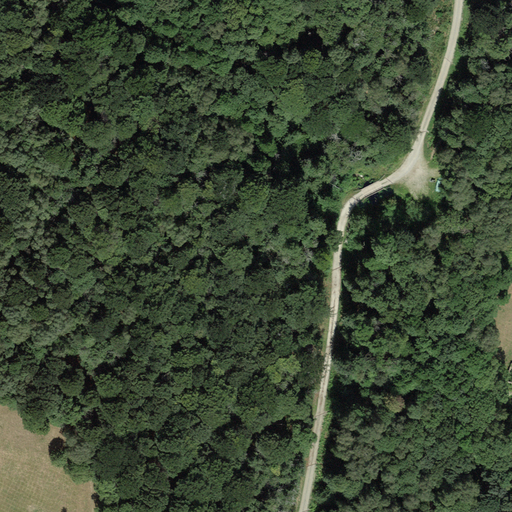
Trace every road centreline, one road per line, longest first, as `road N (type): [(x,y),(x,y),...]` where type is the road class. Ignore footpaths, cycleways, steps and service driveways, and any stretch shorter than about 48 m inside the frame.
road 1 (track): [(302,511),(344,214),(410,162)]
road 2 (track): [(410,162),(460,0)]
